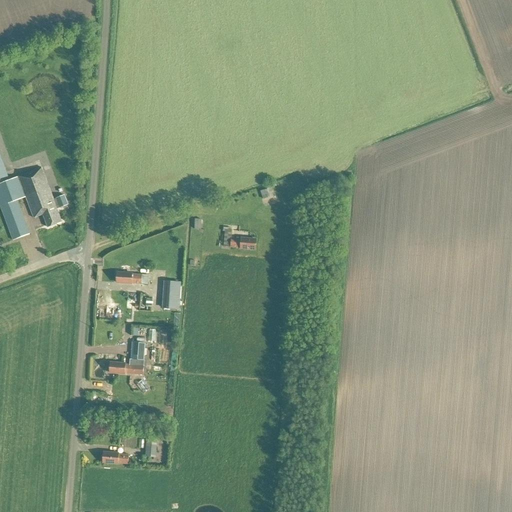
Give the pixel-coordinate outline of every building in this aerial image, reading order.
[(68,205),(65,195),(54,199),(41,168),(9,181),(0,156),(0,203),(14,240),(30,234),(17,201),(27,197),(35,218),(43,215),(48,227),(61,222),(56,209),(68,205)] [(269,188),(259,191),(262,200),(272,196),(269,188)] [(201,219),(194,219),(193,230),(201,230),(201,219)] [(240,248),(255,250),(256,240),(241,238),(241,239),(231,238),(230,247),(240,248)] [(148,275),(132,274),(117,273),(116,283),(132,284),(132,283),(147,284),(148,275)] [(165,282),(163,308),(179,309),(181,284),(165,282)] [(133,343),(131,365),(125,364),(110,363),(110,373),(125,374),(125,373),(143,375),(145,344),(133,343)] [(145,458),(156,459),(158,439),(147,438),(145,458)] [(129,455),(119,454),(104,452),(103,462),(118,464),(118,463),(128,464),(129,455)]
